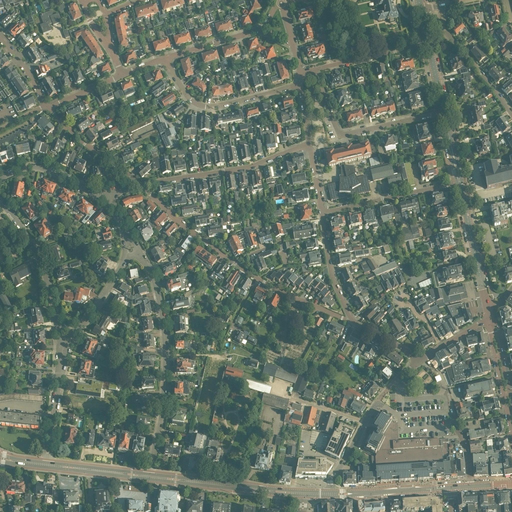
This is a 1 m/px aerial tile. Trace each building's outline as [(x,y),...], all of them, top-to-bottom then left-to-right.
[(176,7),(173,0),(168,0),(167,1),(170,9),(176,7)] [(248,10),(249,11),(249,12),(252,13),(254,9),(260,7),(257,0),(253,0),(250,1),(250,3),(247,9),(248,10)] [(384,13),(377,15),(377,17),(377,18),(377,19),(378,20),(378,21),(387,19),(387,21),(389,20),(390,23),(391,24),(395,23),(395,22),(395,19),(397,19),(397,17),(397,16),(397,14),(396,14),(396,12),(394,13),(392,2),(394,1),(394,0),(375,0),(376,6),(382,5),(384,13)] [(170,9),(167,1),(161,2),(164,11),(170,9)] [(44,11),(50,9),(48,2),(41,5),(44,11)] [(70,13),(78,9),(75,3),(66,7),(68,12),(69,11),(70,13)] [(156,4),(149,6),(147,7),(150,15),(158,13),(156,4)] [(150,15),(147,7),(141,8),(144,17),(150,15)] [(135,10),(138,19),(136,19),(136,21),(135,21),(136,24),(140,23),(139,22),(141,21),(141,20),(144,19),(143,17),(144,17),(141,8),(135,10)] [(313,8),(306,10),(308,19),(312,18),(312,19),(315,19),(313,8)] [(492,18),(492,22),(495,21),(499,20),(499,17),(497,8),(490,9),(492,18)] [(81,18),(78,9),(70,13),(74,21),(81,18)] [(308,19),(306,10),(305,10),(304,9),(300,10),(301,13),(297,14),(299,21),(304,20),(305,24),(309,23),(308,19)] [(0,23),(2,25),(15,13),(13,11),(11,14),(10,13),(7,16),(7,15),(0,21),(0,23)] [(51,11),(40,15),(43,24),(40,25),(43,34),(52,31),(48,23),(52,21),(53,26),(62,22),(59,14),(53,16),(51,11)] [(243,26),(251,24),(249,18),(252,13),(249,12),(246,11),(244,14),(245,15),(246,16),(246,17),(240,19),(243,26)] [(224,32),(232,29),(230,22),(231,22),(231,23),(235,22),(234,19),(232,13),(232,12),(229,14),(229,16),(227,17),(225,19),(226,22),(221,24),(224,32)] [(479,22),(483,21),(481,12),(475,14),(474,15),(471,13),(468,18),(472,20),(473,23),(474,23),(474,25),(475,26),(476,26),(477,25),(477,24),(477,22),(478,22),(477,21),(479,20),(479,22)] [(5,28),(12,21),(15,18),(14,17),(16,14),(15,13),(2,25),(5,28)] [(126,23),(127,23),(126,17),(128,17),(126,13),(114,18),(115,26),(124,24),(126,24),(126,23)] [(21,25),(22,24),(23,22),(22,20),(19,23),(18,23),(16,25),(15,24),(8,31),(11,35),(21,25)] [(217,34),(224,32),(221,24),(220,24),(219,21),(214,23),(217,34)] [(309,23),(305,24),(306,27),(301,28),(301,31),(301,32),(301,34),(302,35),(303,35),(311,33),(310,29),(313,29),(312,25),(311,25),(310,22),(309,23)] [(21,25),(11,35),(14,38),(25,27),(22,24),(21,25)] [(124,24),(115,26),(117,33),(125,31),(124,24)] [(469,33),(467,31),(465,28),(464,28),(461,24),(458,26),(456,24),(452,28),(454,30),(453,31),(456,35),(462,30),(465,34),(465,33),(466,36),(469,33)] [(203,38),(212,36),(209,27),(200,30),(203,38)] [(125,31),(117,33),(118,39),(126,38),(126,33),(131,32),(131,29),(125,31)] [(500,40),(508,34),(503,29),(496,35),(500,40)] [(91,36),(86,30),(75,35),(76,38),(81,36),(84,41),(91,36)] [(196,40),(203,38),(200,30),(194,32),(196,40)] [(311,33),(303,35),(303,36),(302,37),(302,39),(304,39),(304,42),(313,40),(311,33)] [(21,45),(31,37),(29,34),(25,37),(24,36),(18,41),(21,45)] [(180,36),(183,44),(191,42),(188,34),(180,36)] [(508,34),(500,40),(503,43),(500,45),(502,48),(511,40),(511,37),(509,34),(508,35),(508,34)] [(95,42),(91,36),(84,41),(88,47),(95,42)] [(176,46),(183,44),(180,36),(173,38),(176,46)] [(31,37),(21,45),(24,49),(30,44),(29,42),(33,39),(31,37)] [(118,39),(120,48),(128,46),(126,38),(118,39)] [(260,51),(262,48),(258,45),(256,39),(247,42),(250,50),(256,48),(257,49),(256,51),(259,53),(260,51)] [(162,51),(170,48),(168,40),(159,42),(162,51)] [(95,42),(88,47),(86,49),(89,54),(92,52),(98,48),(95,42)] [(155,53),(162,51),(159,42),(153,44),(155,53)] [(312,44),(313,48),(306,50),(308,57),(317,55),(315,46),(315,45),(315,43),(312,44)] [(319,45),(315,45),(315,46),(317,55),(318,57),(325,55),(322,43),(319,44),(319,45)] [(475,58),(481,53),(477,48),(478,47),(475,44),(470,48),(473,50),(470,52),(475,58)] [(237,45),(229,47),(229,48),(231,56),(237,54),(237,57),(240,56),(237,45)] [(38,51),(36,47),(32,50),(27,53),(30,58),(42,52),(48,49),(46,46),(40,49),(38,51)] [(138,48),(132,49),(131,49),(126,51),(128,54),(134,52),(138,51),(140,58),(146,55),(143,47),(138,48)] [(98,48),(92,52),(94,56),(92,58),(89,65),(91,67),(91,68),(97,64),(97,63),(96,62),(99,60),(98,59),(103,55),(98,48)] [(222,50),(224,58),(231,56),(229,48),(222,50)] [(267,50),(262,48),(260,51),(262,52),(261,54),(263,55),(264,58),(267,57),(267,59),(275,57),(272,48),(267,50)] [(506,51),(502,55),(501,55),(504,58),(510,53),(507,50),(506,51)] [(216,51),(209,54),(208,54),(210,62),(219,60),(216,51)] [(43,54),(42,52),(30,58),(33,64),(40,60),(39,57),(43,54)] [(133,53),(124,57),(127,64),(136,60),(133,53)] [(481,53),(475,58),(479,63),(482,61),(484,63),(489,60),(486,57),(485,58),(481,53)] [(208,54),(201,56),(205,67),(211,65),(210,62),(208,54)] [(462,74),(468,73),(468,71),(466,69),(463,66),(459,60),(458,61),(456,58),(451,60),(453,64),(452,64),(453,71),(456,70),(457,70),(458,70),(461,75),(462,74)] [(0,67),(2,70),(9,63),(5,59),(0,63),(0,67)] [(183,70),(191,67),(189,60),(181,62),(183,70)] [(411,73),(411,69),(414,68),(412,60),(404,61),(407,74),(411,73)] [(407,74),(404,61),(396,63),(398,72),(404,71),(404,72),(405,75),(407,74)] [(275,74),(276,74),(287,71),(284,62),(277,64),(278,68),(274,69),(275,74)] [(91,68),(91,67),(83,73),(85,75),(91,72),(92,73),(97,71),(97,72),(99,71),(101,75),(111,71),(108,64),(99,68),(97,64),(91,68)] [(493,79),(498,74),(494,69),(495,68),(493,65),(488,69),(490,72),(488,74),(493,79)] [(49,72),(48,70),(50,70),(49,68),(48,68),(47,66),(35,70),(39,80),(43,78),(42,76),(46,75),(46,73),(49,72)] [(264,77),(270,75),(267,66),(261,67),(264,77)] [(386,78),(383,66),(376,67),(378,77),(382,76),(383,79),(386,78)] [(191,67),(183,70),(185,77),(193,75),(191,67)] [(7,78),(16,73),(12,68),(4,74),(7,78)] [(73,80),(75,84),(77,84),(83,81),(79,72),(78,70),(72,73),(75,79),(73,80)] [(357,83),(363,81),(363,79),(361,70),(354,72),(356,81),(357,81),(357,83)] [(59,79),(60,81),(63,90),(70,87),(69,84),(66,79),(69,78),(66,71),(63,72),(65,76),(59,79)] [(153,80),(154,80),(155,82),(163,79),(160,72),(158,71),(156,73),(155,71),(151,73),(144,76),(147,82),(153,80)] [(287,71),(276,74),(277,77),(271,78),(272,83),(276,82),(277,81),(277,82),(289,79),(287,71)] [(11,83),(19,78),(16,73),(7,78),(11,83)] [(403,84),(417,81),(418,81),(418,80),(418,78),(417,77),(416,77),(415,73),(402,76),(403,84)] [(462,74),(464,81),(457,83),(458,91),(472,88),(472,87),(469,87),(469,86),(468,86),(467,84),(471,83),(470,80),(469,80),(469,79),(470,79),(469,73),(468,73),(462,74)] [(199,74),(197,75),(195,77),(192,79),(191,79),(191,80),(192,80),(194,83),(192,86),(197,90),(202,83),(200,82),(202,79),(199,74)] [(500,76),(498,74),(493,79),(497,84),(501,81),(503,84),(508,80),(505,77),(504,76),(502,76),(500,76)] [(332,89),(335,88),(334,86),(342,84),(340,77),(336,78),(336,76),(333,77),(333,76),(328,77),(329,78),(328,79),(328,81),(329,81),(330,87),(331,86),(332,89)] [(241,77),(237,78),(236,78),(237,82),(238,81),(240,92),(244,91),(241,77)] [(14,88),(22,82),(19,78),(11,83),(14,88)] [(44,88),(51,84),(50,82),(51,82),(49,79),(41,84),(44,88)] [(504,92),(511,85),(511,80),(511,81),(501,89),(504,92)] [(224,87),(221,88),(219,81),(217,82),(218,88),(220,96),(226,95),(224,87)] [(417,85),(417,81),(403,84),(405,93),(418,90),(418,89),(420,89),(419,85),(417,85)] [(17,93),(25,87),(22,82),(14,88),(17,93)] [(133,88),(130,82),(121,86),(123,92),(126,91),(127,94),(130,93),(128,90),(133,88)] [(160,85),(155,89),(154,88),(152,90),(153,91),(150,92),(152,95),(153,95),(167,85),(164,82),(163,83),(160,85)] [(202,83),(197,90),(203,94),(207,87),(206,86),(207,85),(203,82),(202,83)] [(51,84),(44,88),(47,93),(54,88),(51,84)] [(169,89),(167,85),(153,95),(155,98),(158,96),(159,96),(169,89)] [(54,88),(47,93),(49,97),(52,96),(53,97),(56,95),(55,94),(57,93),(56,89),(59,87),(58,86),(57,86),(54,88)] [(20,98),(29,92),(25,87),(17,93),(20,98)] [(472,88),(458,91),(459,94),(460,94),(461,98),(470,96),(473,95),(473,92),(469,93),(469,91),(470,91),(470,90),(472,89),(472,88)] [(484,99),(486,98),(491,95),(488,88),(483,90),(485,94),(482,95),(484,99)] [(338,101),(347,97),(346,94),(348,93),(346,90),(336,94),(337,97),(336,97),(338,101)] [(110,91),(105,93),(110,104),(112,103),(111,100),(113,99),(110,91)] [(110,104),(105,93),(100,95),(103,103),(105,102),(106,104),(107,103),(107,105),(110,104)] [(164,107),(176,100),(171,94),(163,99),(162,97),(158,99),(153,102),(156,106),(159,103),(162,108),(164,107)] [(402,105),(421,101),(421,98),(422,98),(421,94),(420,94),(408,96),(409,100),(405,101),(404,100),(402,100),(401,102),(396,104),(397,106),(400,106),(402,105)] [(24,105),(33,100),(30,95),(22,100),(24,105)] [(350,96),(347,97),(338,101),(340,104),(341,107),(352,103),(350,100),(351,99),(350,96)] [(291,99),(282,101),(283,105),(280,106),(281,110),(293,107),(291,99)] [(385,104),(387,113),(389,114),(391,114),(392,112),(395,112),(392,99),(388,100),(389,105),(386,105),(385,104)] [(36,106),(33,100),(24,105),(27,110),(36,106)] [(87,106),(90,104),(89,102),(88,100),(78,105),(74,107),(73,105),(67,108),(68,110),(65,111),(67,115),(83,107),(86,105),(87,106)] [(422,103),(421,101),(402,105),(402,108),(405,108),(410,107),(411,110),(423,108),(423,107),(424,107),(423,103),(422,103)] [(264,113),(271,111),(270,108),(272,108),(271,104),(261,107),(262,112),(260,113),(260,117),(264,116),(264,113)] [(380,107),(378,107),(379,115),(387,113),(385,104),(381,105),(381,106),(380,107)] [(83,107),(67,115),(69,119),(82,113),(86,112),(85,111),(89,110),(87,106),(86,105),(83,107)] [(168,113),(170,115),(174,113),(176,116),(184,111),(180,105),(168,113)] [(356,109),(355,106),(352,107),(355,121),(357,122),(358,121),(360,120),(363,119),(361,111),(356,112),(355,109),(356,109)] [(355,121),(352,107),(344,109),(345,112),(350,111),(351,113),(345,114),(347,122),(350,122),(352,123),(354,122),(355,121)] [(378,107),(370,109),(372,117),(375,116),(376,117),(379,116),(379,115),(378,107)] [(470,119),(481,116),(480,112),(481,111),(481,109),(480,108),(470,111),(470,114),(469,114),(470,119)] [(274,120),(295,116),(294,115),(296,115),(296,111),(285,113),(286,114),(281,114),(281,117),(273,118),(274,120)] [(235,113),(235,114),(237,123),(241,122),(241,121),(244,121),(242,112),(235,113)] [(237,123),(235,114),(228,116),(230,124),(235,123),(235,124),(237,123)] [(223,128),(221,117),(221,116),(214,118),(215,126),(220,125),(221,129),(223,128)] [(230,124),(228,116),(221,117),(223,128),(225,128),(224,125),(230,124)] [(482,120),(481,116),(470,119),(471,123),(472,123),(473,126),(483,124),(484,123),(483,121),(482,120)] [(38,117),(31,123),(32,125),(34,127),(38,124),(43,129),(49,123),(43,117),(41,120),(38,117)] [(191,136),(192,117),(188,117),(187,124),(186,124),(186,126),(187,127),(187,130),(184,129),(184,136),(190,137),(190,136),(191,136)] [(79,129),(90,121),(88,118),(85,119),(76,125),(79,129)] [(97,126),(94,127),(96,130),(98,132),(106,128),(103,125),(105,125),(116,120),(114,118),(104,123),(101,124),(97,126)] [(498,129),(506,124),(505,121),(504,119),(503,118),(496,123),(498,126),(497,127),(498,129)] [(90,121),(79,129),(81,132),(90,126),(91,127),(94,124),(92,120),(90,121)] [(49,123),(43,129),(44,130),(42,132),(50,140),(50,142),(53,143),(55,137),(51,133),(54,129),(49,123)] [(166,135),(162,137),(166,148),(172,146),(169,138),(176,135),(174,129),(169,131),(166,124),(158,127),(161,134),(165,133),(166,135)] [(506,124),(498,129),(496,130),(494,132),(492,133),(493,137),(501,131),(504,135),(508,133),(510,131),(509,129),(510,129),(509,128),(510,127),(509,126),(508,126),(506,124)] [(274,131),(269,132),(271,150),(275,149),(275,145),(277,144),(276,138),(274,138),(273,136),(282,134),(280,126),(274,127),(274,131)] [(414,137),(428,134),(428,131),(430,130),(429,126),(427,127),(427,126),(416,129),(417,132),(413,133),(414,137)] [(96,130),(94,127),(92,129),(86,134),(90,139),(93,142),(99,137),(94,131),(96,130)] [(118,127),(110,131),(101,136),(101,135),(100,136),(103,141),(112,136),(120,132),(118,127)] [(299,131),(284,134),(282,134),(284,142),(286,142),(285,136),(287,136),(287,138),(300,136),(299,131)] [(269,132),(262,133),(263,137),(263,140),(265,139),(266,144),(264,144),(265,148),(267,148),(267,150),(271,150),(269,132)] [(482,134),(483,136),(482,137),(483,140),(484,140),(484,141),(477,143),(478,148),(476,148),(477,153),(479,152),(479,155),(487,153),(485,144),(489,144),(488,140),(487,141),(487,140),(489,139),(487,133),(482,134)] [(428,134),(414,137),(415,141),(418,140),(419,143),(430,141),(430,140),(432,140),(431,136),(429,136),(428,134)] [(381,143),(383,143),(385,148),(395,146),(393,136),(382,138),(382,139),(380,139),(381,143)] [(503,139),(505,143),(504,144),(506,147),(508,145),(511,143),(511,136),(510,137),(509,136),(503,139)] [(107,147),(119,141),(118,139),(116,140),(114,138),(105,142),(107,147)] [(42,145),(43,141),(40,140),(39,144),(35,143),(33,152),(39,153),(42,145)] [(59,143),(56,142),(55,141),(51,151),(58,154),(60,147),(64,148),(66,142),(61,140),(59,143)] [(119,141),(107,147),(109,151),(119,147),(118,144),(121,143),(119,141)] [(24,154),(30,153),(29,145),(27,145),(27,142),(22,143),(24,154)] [(198,150),(197,143),(197,142),(189,145),(190,147),(193,147),(194,147),(194,149),(191,149),(191,151),(194,151),(194,152),(198,151),(198,150)] [(17,156),(24,155),(24,154),(22,143),(18,143),(19,147),(15,147),(17,156)] [(139,143),(138,144),(130,147),(132,151),(141,148),(139,143)] [(233,163),(230,145),(228,145),(227,143),(224,143),(225,150),(225,151),(227,151),(229,163),(233,163)] [(339,151),(339,152),(337,152),(336,152),(336,153),(333,153),(333,152),(332,152),(331,152),(330,152),(328,152),(328,153),(327,153),(326,153),(326,157),(327,160),(329,167),(336,165),(341,164),(344,163),(363,159),(371,157),(369,150),(370,150),(369,147),(368,144),(366,144),(365,144),(363,144),(363,145),(362,145),(360,146),(361,147),(358,148),(358,147),(358,148),(355,148),(354,147),(352,148),(352,147),(350,148),(351,149),(349,150),(349,149),(348,149),(348,147),(348,146),(348,147),(345,147),(344,147),(345,148),(346,150),(345,150),(343,151),(343,149),(342,150),(339,151)] [(48,147),(42,145),(39,153),(46,155),(48,147)] [(4,150),(4,151),(8,161),(14,159),(12,151),(12,150),(11,148),(11,146),(4,149),(4,150)] [(431,149),(431,146),(421,148),(422,153),(420,154),(421,158),(423,157),(423,158),(433,156),(433,155),(435,155),(434,150),(432,151),(432,149),(431,149)] [(153,159),(158,157),(157,147),(150,150),(152,156),(153,159)] [(179,149),(177,150),(178,156),(186,155),(184,148),(179,149)] [(67,166),(69,161),(72,163),(76,155),(69,152),(68,156),(64,154),(60,163),(67,166)] [(123,160),(135,155),(133,152),(130,153),(121,156),(123,160)] [(140,153),(135,155),(123,160),(122,160),(124,164),(124,163),(125,164),(130,162),(131,163),(133,162),(133,161),(142,157),(140,153)] [(190,170),(198,168),(196,156),(195,153),(188,154),(190,170)] [(289,163),(283,164),(282,165),(285,175),(300,171),(299,167),(305,165),(302,155),(291,158),(292,160),(289,161),(289,163)] [(511,157),(509,158),(511,168),(504,170),(504,167),(497,168),(496,163),(483,166),(485,174),(484,175),(485,181),(484,181),(486,190),(504,185),(504,186),(506,185),(511,183),(511,157)] [(371,167),(378,165),(379,165),(378,158),(377,158),(369,160),(371,167)] [(84,174),(86,170),(83,169),(84,167),(81,165),(83,162),(76,159),(74,163),(77,164),(74,170),(81,173),(82,173),(84,174)] [(434,161),(433,161),(430,162),(429,161),(424,162),(425,163),(421,164),(419,165),(418,167),(419,168),(420,168),(421,173),(435,169),(435,168),(435,167),(436,167),(434,161)] [(352,177),(355,176),(357,171),(353,168),(346,168),(344,163),(341,164),(341,168),(333,172),(335,180),(340,180),(339,182),(327,185),(331,201),(346,198),(347,200),(355,198),(355,196),(370,192),(369,184),(368,184),(367,176),(354,179),(352,177)] [(409,187),(414,185),(409,163),(404,164),(409,187)] [(139,175),(148,167),(145,164),(136,172),(139,175)] [(385,165),(370,168),(373,182),(387,179),(393,177),(391,167),(386,168),(385,165)] [(148,167),(139,175),(142,178),(151,170),(148,167)] [(101,178),(105,178),(104,171),(101,172),(100,168),(94,169),(94,170),(93,170),(92,171),(93,173),(94,174),(95,180),(100,180),(99,178),(101,178)] [(268,169),(271,183),(275,182),(274,179),(278,178),(276,171),(273,172),(272,168),(268,169)] [(435,169),(421,173),(422,177),(421,177),(421,179),(422,181),(425,180),(428,180),(429,181),(434,180),(433,179),(437,178),(437,176),(438,176),(437,172),(436,171),(435,169)] [(263,190),(262,185),(261,185),(261,183),(262,183),(262,178),(260,178),(259,173),(255,174),(258,191),(263,190)] [(251,187),(248,188),(246,175),(242,176),(245,189),(247,188),(247,190),(245,190),(246,196),(252,195),(251,188),(251,187)] [(393,177),(387,179),(389,186),(401,183),(399,176),(393,177)] [(212,189),(219,188),(220,187),(219,179),(209,181),(211,189),(212,189)] [(46,193),(50,184),(44,181),(43,184),(38,182),(37,189),(40,190),(40,189),(44,191),(42,195),(41,198),(43,199),(45,196),(46,193)] [(198,199),(196,199),(196,201),(193,202),(194,205),(200,204),(202,203),(205,203),(207,203),(206,196),(205,197),(202,182),(199,183),(200,195),(201,197),(198,197),(198,199)] [(15,184),(13,190),(23,193),(24,190),(23,190),(24,186),(23,186),(24,184),(21,183),(20,185),(15,184)] [(56,186),(50,184),(46,193),(48,194),(49,193),(52,195),(56,186)] [(186,193),(185,185),(176,186),(176,190),(177,194),(183,193),(186,193)] [(220,194),(219,188),(212,189),(213,195),(213,196),(214,197),(219,196),(220,195),(220,194)] [(293,198),(308,196),(307,191),(306,191),(306,189),(303,190),(303,192),(295,193),(295,194),(292,194),(293,198)] [(23,193),(13,190),(12,197),(17,198),(17,201),(20,201),(20,199),(21,199),(22,195),(23,195),(23,193)] [(57,193),(56,196),(54,199),(58,201),(59,198),(62,200),(60,204),(62,206),(69,193),(63,190),(61,195),(57,193)] [(75,196),(69,193),(62,206),(65,207),(67,202),(70,204),(69,207),(72,209),(76,202),(72,200),(75,196)] [(183,196),(171,198),(172,207),(186,204),(185,200),(187,199),(186,193),(183,193),(183,196)] [(443,199),(442,195),(439,196),(438,194),(432,195),(433,197),(432,198),(432,200),(429,201),(429,203),(430,202),(431,207),(444,204),(446,203),(445,199),(443,199)] [(141,196),(133,198),(135,206),(135,203),(142,202),(141,196)] [(308,196),(293,198),(294,205),(297,205),(297,203),(309,201),(308,196)] [(130,199),(129,199),(122,202),(123,203),(121,204),(123,208),(125,207),(125,208),(129,205),(133,207),(135,206),(133,198),(130,199)] [(82,212),(87,204),(82,201),(78,206),(77,206),(74,210),(78,213),(80,211),(82,212)] [(417,201),(411,202),(413,210),(416,210),(417,214),(419,213),(417,201)] [(150,210),(152,213),(157,208),(150,202),(147,205),(148,206),(146,209),(149,211),(150,210)] [(26,215),(34,209),(33,207),(32,207),(30,204),(22,210),(26,215)] [(93,208),(87,204),(82,212),(84,214),(84,213),(87,216),(93,208)] [(506,218),(511,216),(511,204),(503,206),(503,207),(490,209),(491,215),(493,214),(494,221),(493,222),(494,227),(507,224),(506,218)] [(301,214),(311,213),(310,208),(307,209),(306,206),(303,207),(303,205),(298,206),(299,207),(298,207),(299,211),(300,210),(301,214)] [(392,206),(386,208),(389,222),(392,221),(392,219),(394,218),(395,220),(396,226),(400,225),(398,215),(394,216),(392,206)] [(436,216),(437,219),(447,217),(446,213),(448,212),(447,208),(445,208),(441,209),(441,207),(436,208),(437,210),(435,210),(436,213),(432,213),(433,216),(436,216)] [(282,216),(282,215),(281,208),(279,209),(279,211),(273,212),(273,214),(274,218),(278,217),(281,216),(282,216)] [(389,222),(386,208),(380,209),(383,223),(389,222)] [(36,211),(34,209),(26,215),(30,220),(37,215),(35,212),(36,211)] [(135,223),(140,220),(142,222),(146,220),(148,219),(146,217),(144,218),(142,214),(143,214),(140,209),(137,211),(136,210),(130,213),(131,215),(130,215),(135,223)] [(155,224),(164,215),(161,212),(160,213),(158,211),(155,214),(157,216),(152,221),(149,219),(148,221),(150,223),(153,226),(155,224)] [(373,211),(368,212),(371,226),(371,225),(373,231),(375,230),(375,229),(378,228),(377,221),(376,222),(375,220),(373,211)] [(311,213),(301,214),(301,218),(300,218),(300,222),(309,220),(308,217),(311,217),(311,213)] [(98,225),(104,218),(99,214),(97,217),(94,214),(88,220),(87,222),(89,225),(92,222),(94,224),(94,223),(95,222),(98,225)] [(84,225),(88,221),(88,220),(90,218),(87,216),(87,215),(82,223),(84,225)] [(167,218),(164,215),(155,224),(153,226),(158,233),(162,229),(159,226),(165,220),(166,222),(168,220),(166,218),(167,218)] [(355,227),(357,234),(359,233),(358,230),(359,230),(359,228),(362,228),(359,215),(353,217),(355,227)] [(355,227),(353,217),(352,217),(352,216),(347,218),(348,223),(348,224),(349,230),(352,230),(353,232),(353,235),(357,234),(355,227)] [(336,219),(338,230),(342,229),(342,230),(345,229),(345,227),(344,219),(340,219),(340,218),(336,219)] [(338,230),(336,219),(332,220),(331,222),(332,224),(331,224),(331,225),(329,225),(330,229),(331,229),(332,234),(334,233),(335,237),(333,238),(334,240),(341,238),(340,235),(339,235),(338,230)] [(39,233),(48,227),(46,224),(47,223),(45,220),(35,227),(39,233)] [(437,221),(438,223),(437,223),(439,232),(450,230),(448,221),(444,222),(444,220),(437,221)] [(150,240),(149,238),(152,236),(149,230),(152,229),(147,222),(145,223),(146,225),(143,227),(144,227),(138,230),(145,243),(150,240)] [(306,232),(311,231),(311,233),(316,232),(315,229),(314,225),(311,226),(310,222),(307,223),(307,227),(302,228),(302,231),(305,230),(306,232)] [(54,223),(48,227),(39,233),(43,240),(44,240),(44,241),(45,241),(46,241),(47,241),(48,240),(48,238),(47,237),(52,234),(49,229),(51,227),(51,228),(55,226),(54,223)] [(166,235),(174,226),(172,223),(163,232),(166,235)] [(280,226),(272,227),(273,229),(276,238),(285,235),(283,230),(293,229),(292,224),(289,224),(280,226)] [(177,229),(174,226),(166,235),(169,237),(177,229)] [(265,231),(264,231),(266,238),(263,240),(264,243),(265,243),(265,244),(268,243),(268,242),(272,241),(269,233),(268,231),(273,229),(272,227),(272,226),(265,228),(265,231)] [(408,228),(401,229),(404,242),(413,240),(413,241),(420,239),(418,227),(410,229),(411,231),(409,231),(408,228)] [(109,231),(109,230),(108,228),(95,232),(97,239),(103,237),(104,241),(112,239),(110,231),(109,231)] [(302,228),(293,229),(295,240),(303,239),(302,231),(302,228)] [(433,236),(432,234),(431,229),(424,230),(426,237),(433,236)] [(303,239),(316,237),(316,233),(316,232),(311,233),(311,231),(306,232),(305,230),(302,231),(303,239)] [(266,238),(264,231),(261,232),(262,235),(258,237),(261,244),(264,243),(263,240),(266,238)] [(255,233),(253,233),(249,234),(253,247),(257,246),(255,239),(257,238),(256,237),(255,233)] [(249,234),(241,235),(242,236),(243,239),(245,242),(247,241),(249,248),(253,247),(249,234)] [(430,242),(430,243),(431,246),(451,241),(451,239),(452,238),(451,238),(453,238),(454,237),(453,234),(452,234),(451,234),(437,237),(438,241),(430,242)] [(234,239),(227,241),(229,245),(232,243),(233,244),(243,239),(242,236),(237,238),(237,236),(233,237),(234,239)] [(183,250),(191,239),(187,237),(184,242),(182,241),(179,245),(180,246),(180,247),(179,247),(177,249),(173,254),(175,256),(177,259),(179,256),(181,252),(183,250)] [(343,238),(343,240),(335,241),(335,244),(334,244),(335,248),(344,247),(343,241),(349,240),(349,237),(348,238),(345,238),(343,238)] [(194,242),(191,239),(183,250),(186,252),(194,242)] [(232,243),(229,245),(232,252),(235,250),(235,249),(245,244),(245,242),(243,239),(233,244),(232,243)] [(318,249),(317,243),(317,241),(305,243),(307,251),(318,249)] [(451,241),(431,246),(431,249),(439,247),(440,251),(442,250),(442,251),(454,248),(455,247),(456,247),(455,244),(454,243),(453,244),(453,243),(452,244),(451,241)] [(110,242),(101,245),(103,252),(112,249),(110,242)] [(245,244),(235,249),(235,250),(232,252),(235,257),(240,255),(238,252),(243,250),(246,249),(244,246),(246,245),(245,244)] [(50,248),(51,251),(49,251),(53,264),(60,262),(56,249),(59,249),(57,245),(50,248)] [(385,254),(391,253),(388,246),(383,247),(385,254)] [(154,258),(162,253),(161,251),(163,250),(161,247),(151,252),(152,253),(151,254),(153,257),(154,257),(154,258)] [(198,258),(203,251),(199,247),(193,254),(198,258)] [(367,255),(370,256),(369,249),(360,251),(354,252),(355,255),(356,257),(367,255)] [(272,255),(270,250),(257,255),(263,271),(267,269),(263,259),(272,255)] [(198,258),(202,261),(203,261),(208,254),(203,251),(198,258)] [(455,255),(455,254),(453,254),(453,253),(448,254),(448,252),(440,254),(441,258),(442,258),(442,259),(443,258),(444,262),(449,260),(449,261),(456,259),(458,258),(457,254),(455,255)] [(162,253),(154,258),(155,259),(154,259),(156,262),(157,262),(157,263),(164,260),(164,259),(167,258),(165,255),(164,256),(162,253)] [(203,261),(202,261),(201,262),(206,266),(212,257),(208,254),(203,261)] [(263,271),(257,255),(250,258),(254,266),(256,265),(259,272),(263,271)] [(217,261),(212,257),(206,266),(211,269),(217,261)] [(356,260),(356,257),(336,261),(337,267),(338,266),(339,267),(340,267),(341,266),(343,266),(343,265),(351,264),(351,261),(355,260),(356,260)] [(106,265),(108,261),(103,258),(101,260),(97,258),(95,262),(96,263),(94,267),(95,268),(93,271),(98,274),(98,275),(101,277),(101,276),(102,276),(103,276),(107,270),(106,270),(108,266),(106,265)] [(320,260),(320,258),(316,258),(311,259),(311,258),(307,259),(307,258),(305,259),(305,262),(308,262),(308,266),(309,267),(321,265),(321,263),(321,262),(321,260),(320,260)] [(368,263),(370,267),(373,272),(377,269),(372,260),(368,263)] [(370,267),(368,263),(367,261),(360,264),(363,271),(370,267)] [(395,264),(398,268),(402,276),(410,275),(408,268),(403,270),(401,262),(395,264)] [(218,268),(214,274),(211,271),(207,277),(214,281),(217,276),(225,266),(221,264),(220,266),(219,265),(217,267),(218,268)] [(395,264),(381,268),(377,269),(373,272),(374,274),(375,277),(375,276),(375,277),(376,276),(376,277),(396,269),(398,268),(395,264)] [(174,265),(162,269),(163,272),(161,273),(163,277),(165,276),(176,271),(174,265)] [(229,269),(225,266),(217,276),(221,279),(218,284),(221,285),(224,280),(223,279),(228,273),(226,272),(229,269)] [(57,268),(59,273),(56,274),(58,280),(64,279),(64,280),(68,278),(69,277),(67,270),(64,271),(63,267),(57,268)] [(374,274),(373,272),(370,267),(363,271),(364,274),(368,273),(369,276),(374,274)] [(460,267),(443,271),(444,275),(445,275),(446,279),(445,280),(446,284),(461,280),(462,279),(461,275),(460,275),(459,275),(459,273),(461,273),(460,267)] [(13,271),(14,272),(10,274),(16,287),(22,284),(20,280),(28,276),(26,273),(29,271),(27,268),(24,269),(20,271),(19,268),(13,271)] [(139,280),(138,278),(137,271),(136,271),(136,269),(136,270),(133,270),(134,271),(130,272),(130,274),(128,275),(126,278),(129,280),(134,279),(136,284),(143,282),(142,278),(139,280)] [(351,276),(353,275),(354,274),(352,269),(341,273),(343,278),(350,275),(351,276)] [(399,287),(406,284),(398,269),(394,271),(397,277),(394,278),(399,287)] [(279,282),(283,277),(281,274),(282,273),(280,271),(279,271),(278,270),(275,272),(274,273),(270,278),(273,281),(275,279),(279,282)] [(283,277),(279,282),(278,283),(281,285),(284,280),(287,282),(293,275),(288,271),(287,273),(287,272),(283,277)] [(227,290),(237,274),(233,272),(223,287),(227,290)] [(399,287),(394,278),(391,279),(388,273),(384,275),(392,289),(392,290),(399,287)] [(227,290),(225,292),(229,295),(230,292),(232,294),(236,289),(235,289),(235,290),(233,288),(240,277),(237,274),(227,290)] [(294,274),(293,275),(287,282),(284,286),(286,288),(288,285),(290,283),(293,285),(298,280),(295,278),(297,276),(294,274)] [(392,289),(384,275),(384,274),(381,276),(384,282),(381,284),(386,293),(392,289)] [(350,275),(343,278),(345,283),(355,280),(353,275),(351,276),(350,275)] [(308,278),(303,283),(300,288),(302,290),(306,285),(308,287),(313,282),(310,280),(312,278),(309,276),(308,278)] [(299,279),(298,280),(293,285),(290,289),(292,291),(296,286),(299,288),(300,288),(303,283),(301,281),(303,279),(300,277),(299,279)] [(185,281),(184,279),(184,278),(168,283),(166,287),(167,291),(172,292),(181,289),(181,291),(185,289),(183,283),(184,283),(184,281),(185,281)] [(420,288),(432,283),(430,278),(418,283),(420,288)] [(239,296),(248,281),(244,279),(242,282),(241,281),(239,284),(241,285),(235,294),(239,296)] [(313,282),(308,287),(305,291),(308,293),(312,288),(314,290),(320,283),(318,281),(316,279),(313,282)] [(0,299),(7,311),(12,308),(12,302),(0,280),(0,299)] [(251,283),(248,281),(239,296),(240,297),(241,294),(245,297),(247,293),(246,292),(248,289),(249,290),(251,287),(249,287),(251,283)] [(322,281),(320,283),(314,290),(310,295),(313,297),(316,293),(318,291),(320,293),(325,288),(327,286),(322,281)] [(349,293),(358,288),(356,283),(347,288),(349,293)] [(131,295),(127,292),(129,288),(123,284),(119,290),(125,293),(123,296),(127,298),(129,299),(131,295)] [(461,301),(461,300),(467,298),(464,285),(462,285),(462,289),(458,290),(447,293),(441,294),(440,290),(434,291),(434,289),(429,290),(430,295),(436,306),(438,305),(444,304),(449,303),(450,304),(461,301)] [(447,293),(458,290),(462,289),(462,285),(440,290),(441,294),(447,293)] [(133,297),(133,300),(136,300),(138,299),(142,298),(141,295),(147,294),(147,293),(148,293),(146,287),(145,287),(138,289),(139,294),(135,296),(133,297)] [(256,295),(254,299),(253,300),(256,302),(263,290),(258,287),(254,294),(256,295)] [(351,297),(361,293),(361,295),(368,292),(367,289),(367,290),(363,292),(361,287),(358,288),(349,293),(351,297)] [(329,293),(326,291),(328,290),(325,288),(320,293),(317,297),(315,299),(318,301),(321,297),(324,299),(329,293)] [(65,293),(64,301),(71,302),(72,301),(75,301),(74,302),(81,304),(81,303),(82,299),(82,300),(83,300),(85,301),(86,300),(87,298),(86,297),(84,297),(84,296),(89,297),(89,293),(84,292),(84,291),(78,290),(77,294),(65,293)] [(263,290),(256,302),(254,307),(256,309),(259,304),(260,303),(262,299),(264,300),(268,293),(263,290)] [(180,296),(181,301),(171,303),(172,304),(171,304),(171,308),(172,308),(173,308),(173,311),(189,307),(187,300),(191,296),(192,291),(180,296)] [(334,304),(331,301),(332,299),(329,296),(330,295),(329,294),(329,293),(324,299),(321,302),(325,305),(326,303),(331,307),(334,304)] [(116,299),(111,305),(114,307),(116,305),(119,307),(122,309),(124,305),(121,304),(124,299),(118,295),(117,296),(116,295),(115,297),(116,299)] [(418,307),(432,300),(430,296),(424,300),(422,297),(421,295),(418,296),(419,298),(413,301),(417,308),(418,307)] [(268,314),(276,298),(272,296),(267,305),(268,305),(267,308),(265,313),(268,314)] [(357,306),(363,303),(365,302),(364,299),(365,298),(364,296),(354,302),(357,306)] [(280,300),(276,298),(268,314),(270,315),(271,313),(272,313),(273,311),(275,309),(280,300)] [(136,306),(139,305),(140,309),(138,309),(138,310),(150,307),(149,303),(148,303),(148,300),(139,302),(138,299),(136,300),(133,300),(133,301),(132,304),(132,307),(136,306)] [(421,314),(425,312),(430,309),(428,306),(434,303),(433,299),(432,300),(418,307),(421,314)] [(363,303),(357,306),(359,311),(368,306),(367,304),(364,305),(363,303)] [(469,312),(466,313),(465,312),(466,311),(464,303),(447,307),(452,318),(454,317),(457,327),(465,324),(472,322),(469,312)] [(374,304),(372,305),(363,313),(365,314),(366,314),(367,315),(365,317),(370,321),(371,320),(376,315),(372,312),(377,307),(374,304)] [(436,306),(430,309),(425,312),(427,315),(431,313),(438,309),(436,306)] [(150,311),(150,307),(138,310),(139,313),(140,316),(141,316),(151,314),(150,311)] [(40,310),(31,312),(30,308),(21,310),(22,314),(28,313),(29,319),(31,318),(32,319),(41,317),(41,316),(42,316),(41,314),(41,313),(40,310)] [(501,320),(511,318),(511,316),(510,316),(509,313),(509,312),(511,311),(507,308),(506,308),(502,309),(499,310),(500,314),(501,320)] [(409,310),(398,316),(400,319),(404,317),(407,322),(413,319),(409,310)] [(376,315),(371,320),(376,324),(384,316),(379,311),(376,315)] [(227,323),(229,318),(222,314),(219,320),(222,322),(223,320),(227,323)] [(100,325),(106,329),(111,321),(113,322),(113,323),(116,324),(118,321),(108,315),(107,317),(105,315),(102,319),(103,320),(100,325)] [(174,327),(185,326),(185,315),(176,316),(176,319),(174,319),(174,323),(173,323),(174,327)] [(446,318),(447,321),(446,321),(447,322),(453,334),(457,332),(451,321),(452,320),(450,316),(446,318)] [(41,317),(32,319),(32,322),(29,323),(30,326),(33,326),(43,324),(42,320),(42,318),(41,317)] [(266,318),(264,321),(271,325),(274,320),(269,317),(267,319),(266,318)] [(143,326),(153,325),(152,321),(151,321),(151,319),(142,320),(142,318),(136,318),(136,321),(140,321),(141,326),(143,326)] [(319,327),(322,320),(318,318),(314,325),(319,327)] [(511,318),(511,319),(511,318),(501,320),(502,326),(503,330),(511,327),(511,318)] [(409,325),(412,331),(419,327),(414,319),(413,319),(407,322),(404,324),(406,327),(409,325)] [(390,331),(400,325),(397,320),(387,326),(390,331)] [(448,336),(451,334),(446,324),(441,326),(439,323),(438,320),(436,322),(437,324),(435,325),(437,330),(435,331),(440,339),(443,337),(443,338),(444,338),(445,338),(448,337),(448,336)] [(334,334),(338,326),(331,323),(328,331),(334,334)] [(106,329),(100,325),(99,328),(97,326),(92,333),(96,336),(97,334),(100,336),(103,331),(104,332),(106,329)] [(403,331),(400,325),(390,331),(393,337),(395,340),(397,341),(407,335),(404,330),(403,331)] [(186,336),(185,326),(174,327),(174,330),(175,330),(175,334),(177,334),(177,337),(186,336)] [(344,329),(338,326),(334,334),(340,336),(344,329)] [(44,335),(44,332),(35,332),(35,329),(28,329),(28,333),(29,333),(30,339),(45,338),(45,337),(45,335),(44,335)] [(248,336),(250,334),(244,331),(243,334),(238,332),(233,341),(240,345),(244,337),(247,338),(246,341),(255,345),(257,341),(248,336)] [(353,332),(349,340),(349,341),(348,343),(353,346),(353,345),(357,347),(362,337),(353,332)] [(476,340),(483,339),(482,334),(481,333),(476,334),(477,336),(466,338),(468,347),(477,345),(476,340)] [(142,340),(144,340),(144,343),(154,342),(154,338),(153,338),(153,336),(146,337),(146,334),(143,335),(136,335),(135,335),(135,339),(142,340)] [(434,343),(430,335),(427,337),(426,335),(424,337),(429,346),(434,343)] [(429,346),(424,337),(422,338),(423,339),(420,341),(419,340),(415,342),(417,346),(418,345),(418,346),(421,345),(423,349),(429,346)] [(45,338),(30,339),(27,339),(28,342),(33,341),(33,346),(35,346),(45,345),(45,338)] [(486,354),(483,339),(476,340),(477,345),(480,356),(486,354)] [(86,346),(85,347),(97,351),(98,347),(102,349),(103,345),(107,346),(108,343),(101,340),(100,344),(88,340),(87,343),(86,344),(85,345),(86,346)] [(368,345),(369,345),(378,350),(378,351),(381,346),(371,340),(368,345)] [(468,353),(467,353),(466,354),(462,349),(464,349),(459,342),(453,346),(461,358),(464,362),(470,360),(468,353)] [(378,350),(369,345),(364,356),(367,358),(369,355),(373,357),(375,353),(376,353),(378,350)] [(84,350),(83,355),(93,358),(96,359),(97,356),(96,355),(97,351),(85,347),(85,348),(84,348),(84,350)] [(447,349),(452,358),(452,357),(453,359),(455,360),(459,358),(452,347),(451,347),(447,349)] [(452,358),(447,349),(435,356),(441,365),(443,370),(445,369),(450,367),(450,366),(448,363),(452,361),(451,358),(452,358)] [(470,360),(474,358),(475,358),(472,351),(471,351),(470,349),(466,351),(467,353),(468,353),(470,360)] [(143,351),(138,350),(138,355),(133,355),(133,361),(139,362),(139,367),(153,367),(153,362),(155,362),(155,356),(144,355),(144,351),(143,351)] [(391,352),(390,354),(386,351),(381,356),(384,358),(385,358),(389,361),(390,361),(391,360),(393,362),(397,356),(391,352)] [(403,360),(397,356),(393,362),(399,366),(403,360)] [(258,363),(260,364),(261,364),(261,362),(259,362),(250,359),(248,367),(257,369),(258,363)] [(372,367),(375,363),(372,360),(366,367),(370,370),(372,367)] [(95,367),(95,364),(82,361),(82,364),(81,364),(80,366),(81,367),(81,368),(93,371),(94,370),(93,370),(94,366),(95,367)] [(382,369),(383,368),(385,366),(379,361),(376,364),(382,369)] [(454,378),(455,381),(455,382),(472,379),(482,376),(482,375),(490,373),(489,367),(479,369),(474,370),(474,369),(472,369),(468,370),(467,364),(466,361),(459,364),(455,365),(452,367),(452,370),(453,373),(454,375),(454,378)] [(479,369),(489,367),(488,361),(483,362),(483,361),(477,363),(471,364),(472,369),(474,369),(474,370),(479,369)] [(266,363),(265,366),(262,373),(274,378),(278,367),(266,363)] [(225,375),(241,380),(244,372),(227,367),(225,375)] [(295,385),(298,374),(299,374),(278,367),(274,378),(295,385)] [(81,368),(80,371),(79,371),(79,373),(80,374),(79,374),(86,376),(85,378),(91,379),(93,374),(93,371),(81,368)] [(117,368),(116,375),(127,377),(127,373),(123,372),(124,370),(117,368)] [(393,375),(386,368),(380,375),(388,381),(393,375)] [(41,382),(41,377),(40,376),(40,372),(29,372),(29,381),(33,381),(32,387),(42,387),(42,382),(41,382)] [(298,374),(295,385),(293,391),(302,395),(308,378),(298,374)] [(142,383),(138,383),(138,386),(139,386),(139,390),(147,390),(149,390),(149,391),(154,391),(154,384),(155,383),(155,380),(154,379),(142,380),(142,383)] [(183,380),(183,383),(178,383),(178,385),(176,385),(175,398),(180,399),(180,396),(189,396),(189,391),(188,391),(188,386),(188,384),(189,384),(189,380),(183,380)] [(81,386),(77,385),(76,392),(98,395),(98,393),(99,393),(99,392),(98,391),(99,389),(102,389),(103,383),(92,381),(91,387),(88,387),(81,386)] [(494,390),(494,389),(492,381),(464,387),(465,391),(463,391),(465,400),(480,397),(480,399),(493,396),(492,391),(494,390)] [(366,387),(374,394),(377,391),(376,390),(378,388),(372,383),(370,382),(368,384),(368,385),(366,387)] [(374,394),(366,387),(364,390),(364,389),(361,392),(363,394),(369,399),(370,397),(371,398),(374,394)] [(348,391),(360,398),(361,396),(349,389),(348,391)] [(305,390),(304,395),(303,397),(313,400),(314,395),(313,395),(314,392),(311,391),(311,390),(309,390),(309,391),(305,390)] [(347,403),(350,393),(344,391),(342,395),(345,395),(343,400),(339,399),(337,407),(344,409),(345,406),(346,407),(346,406),(347,403)] [(351,392),(350,393),(347,403),(359,409),(359,410),(363,413),(366,407),(365,406),(366,405),(363,404),(363,405),(356,401),(358,397),(351,392)] [(265,393),(264,394),(261,403),(286,411),(289,400),(266,393),(265,393)] [(152,397),(140,398),(140,395),(135,395),(136,401),(138,401),(138,404),(140,404),(140,405),(141,405),(141,410),(147,410),(147,412),(152,412),(151,402),(152,402),(153,401),(153,399),(152,397)] [(347,403),(346,406),(349,407),(351,408),(350,410),(361,416),(363,413),(359,410),(359,409),(347,403)] [(467,408),(466,403),(464,403),(464,404),(462,405),(462,404),(455,406),(456,413),(468,410),(468,409),(466,410),(466,409),(465,410),(465,408),(467,408)] [(490,407),(489,403),(486,403),(482,404),(483,408),(480,408),(481,415),(484,414),(484,416),(488,415),(488,413),(491,412),(490,407)] [(302,407),(293,404),(288,423),(291,424),(299,427),(303,415),(300,414),(301,412),(302,407)] [(307,407),(306,408),(302,425),(313,427),(316,415),(318,416),(320,411),(317,411),(317,410),(307,407)] [(184,417),(185,413),(181,412),(181,411),(176,410),(175,412),(174,412),(172,422),(172,425),(176,425),(177,423),(183,424),(184,419),(185,419),(185,417),(184,417)] [(470,418),(468,410),(456,413),(458,421),(470,418)] [(380,438),(390,422),(392,419),(381,412),(372,426),(376,429),(373,435),(371,434),(364,449),(376,455),(384,440),(380,438)] [(326,413),(320,432),(330,435),(336,416),(326,413)] [(7,415),(5,426),(22,428),(23,416),(7,415)] [(40,418),(23,416),(22,428),(39,430),(40,418)] [(136,419),(133,418),(132,422),(135,423),(134,427),(137,427),(136,428),(147,429),(149,429),(149,425),(150,425),(150,420),(136,418),(136,419)] [(483,422),(485,431),(474,433),(474,431),(467,432),(469,441),(476,440),(475,439),(486,437),(486,438),(487,438),(490,438),(490,437),(494,436),(494,439),(497,438),(505,437),(503,428),(502,423),(501,423),(500,418),(483,422)] [(263,422),(260,430),(269,433),(272,424),(263,422)] [(384,440),(376,455),(375,458),(375,462),(376,482),(377,482),(377,484),(380,483),(380,484),(392,483),(399,482),(399,483),(410,482),(417,481),(417,482),(429,481),(429,480),(432,480),(433,480),(432,479),(436,479),(436,480),(444,479),(443,455),(440,446),(439,440),(427,441),(427,440),(398,442),(397,432),(394,432),(393,424),(390,422),(380,438),(384,440)] [(347,445),(350,439),(354,430),(340,424),(335,436),(334,436),(325,454),(339,461),(346,445),(347,445)] [(76,432),(75,432),(75,430),(67,429),(64,443),(75,445),(76,432)] [(108,444),(109,437),(110,429),(107,429),(105,437),(100,436),(98,447),(109,449),(109,444),(108,444)] [(112,438),(109,437),(108,444),(109,444),(109,449),(114,449),(116,436),(119,437),(120,430),(116,430),(115,435),(113,434),(112,438)] [(92,447),(94,436),(95,432),(91,431),(90,435),(86,434),(85,446),(92,447)] [(133,440),(134,432),(129,431),(129,433),(122,432),(120,450),(124,450),(124,451),(128,451),(129,439),(133,440)] [(187,435),(186,438),(185,442),(188,443),(187,449),(189,449),(188,451),(198,454),(202,437),(203,437),(204,433),(202,432),(199,434),(199,435),(198,434),(198,435),(194,434),(195,433),(189,431),(188,435),(187,435)] [(134,432),(133,440),(134,440),(134,442),(135,442),(133,451),(141,452),(141,453),(142,453),(144,452),(144,451),(143,450),(144,441),(140,440),(141,433),(134,432)] [(206,448),(210,448),(210,449),(210,450),(209,452),(207,460),(213,461),(213,462),(218,463),(219,462),(221,462),(223,454),(220,453),(221,450),(217,449),(217,445),(216,443),(211,442),(212,437),(208,436),(206,448)] [(451,479),(448,444),(448,441),(448,439),(441,440),(439,440),(440,446),(443,455),(444,479),(451,479)] [(493,440),(486,441),(487,447),(488,455),(489,455),(495,454),(495,450),(492,451),(492,446),(493,446),(493,440)] [(499,446),(497,447),(495,450),(495,454),(500,453),(500,452),(509,451),(507,440),(498,442),(499,446)] [(471,454),(472,454),(481,453),(479,442),(469,443),(471,454)] [(166,446),(164,455),(168,455),(168,457),(171,457),(171,456),(172,456),(173,447),(173,445),(166,444),(166,446),(165,446),(166,446)] [(455,448),(454,444),(448,444),(451,479),(457,479),(456,463),(456,462),(455,451),(455,448)] [(173,447),(172,456),(179,457),(180,448),(173,447)] [(263,450),(258,470),(269,472),(270,466),(272,466),(272,463),(270,463),(272,455),(273,451),(270,450),(271,448),(268,448),(267,453),(264,452),(264,451),(263,450)] [(460,448),(459,448),(455,448),(455,451),(456,462),(456,463),(464,462),(462,450),(461,451),(460,448)] [(263,450),(262,450),(261,450),(260,450),(259,450),(252,449),(248,467),(258,470),(263,450)] [(504,453),(500,453),(495,454),(497,476),(503,476),(502,476),(501,465),(504,464),(506,462),(504,454),(504,453)] [(488,464),(488,455),(485,455),(485,456),(473,457),(473,465),(480,465),(481,465),(481,464),(486,464),(486,465),(488,464)] [(324,479),(332,468),(326,464),(326,462),(321,462),(321,461),(309,460),(302,459),(299,458),(295,478),(302,478),(302,479),(324,479)] [(503,467),(505,477),(511,475),(511,460),(506,462),(504,464),(504,466),(503,467)] [(358,471),(357,471),(357,477),(358,477),(358,478),(358,486),(364,485),(365,484),(366,485),(369,484),(371,484),(376,485),(376,484),(376,482),(375,462),(372,462),(372,466),(373,466),(374,474),(371,474),(370,468),(370,465),(362,465),(362,463),(360,463),(358,463),(358,471)] [(464,462),(456,463),(457,479),(465,478),(464,462)] [(481,465),(480,465),(480,477),(487,477),(487,475),(489,473),(488,464),(486,465),(486,464),(481,464),(481,465)] [(287,469),(284,484),(290,485),(293,466),(288,465),(288,469),(287,469)] [(284,484),(287,469),(282,468),(279,483),(284,484)] [(357,477),(357,471),(345,472),(345,475),(343,475),(343,481),(343,482),(343,483),(343,485),(343,486),(356,486),(358,486),(358,478),(358,477),(357,477)] [(15,493),(16,482),(12,481),(12,483),(8,482),(8,485),(7,485),(6,492),(15,493)] [(21,482),(16,482),(15,493),(24,494),(25,487),(23,487),(24,484),(20,484),(21,482)] [(44,496),(45,485),(41,484),(41,485),(37,485),(36,495),(37,495),(36,498),(40,498),(40,496),(44,496)] [(45,485),(44,496),(47,496),(47,498),(51,499),(52,497),(53,486),(46,486),(46,485),(45,485)] [(96,510),(94,510),(94,511),(109,511),(108,493),(95,494),(96,510)] [(154,511),(180,511),(177,511),(178,498),(178,495),(175,494),(171,494),(167,493),(163,493),(160,493),(159,497),(158,510),(155,510),(154,511)] [(79,494),(64,494),(64,506),(65,506),(65,510),(64,511),(81,511),(82,506),(79,506),(79,505),(79,494)] [(493,494),(486,495),(487,510),(487,511),(496,511),(496,507),(494,507),(493,494)] [(496,511),(504,511),(503,494),(502,494),(502,497),(495,495),(495,494),(494,494),(496,507),(496,511)] [(432,510),(432,507),(431,501),(431,500),(427,500),(427,501),(425,501),(423,501),(423,500),(417,501),(417,511),(431,510),(432,510)] [(402,502),(403,511),(409,511),(417,511),(417,501),(411,501),(411,502),(407,502),(406,502),(402,502)] [(128,503),(128,511),(143,511),(144,503),(128,503)] [(194,511),(195,504),(188,503),(187,511),(194,511)] [(383,511),(384,511),(385,511),(385,510),(384,509),(385,508),(384,503),(382,503),(372,504),(364,505),(364,503),(363,503),(359,503),(358,503),(358,504),(358,505),(358,511),(383,511)]
